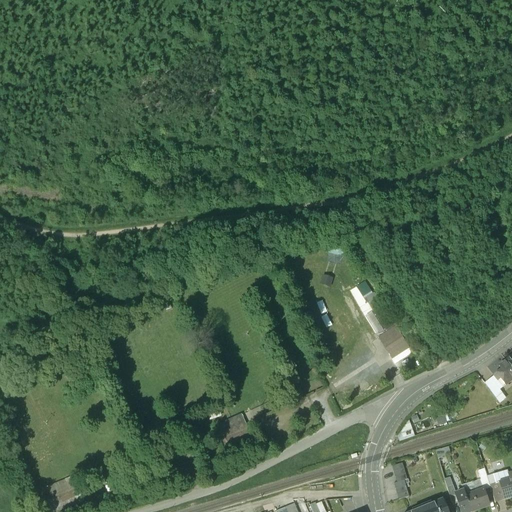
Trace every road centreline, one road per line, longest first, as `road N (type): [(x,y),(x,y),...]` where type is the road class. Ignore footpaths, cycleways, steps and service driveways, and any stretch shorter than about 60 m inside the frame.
road 1 (unclassified): [(139,511),(236,481),(353,418),(395,410)]
road 2 (residential): [(395,410),(511,330)]
